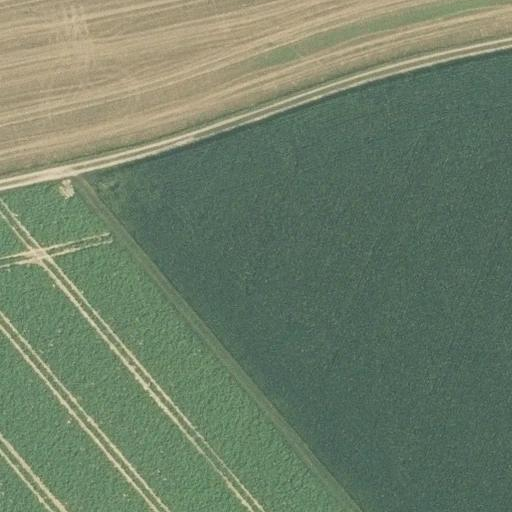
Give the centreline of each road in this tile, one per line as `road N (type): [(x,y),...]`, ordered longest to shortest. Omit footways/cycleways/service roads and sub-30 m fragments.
road 1 (track): [(358,511),(72,172),(0,186)]
road 2 (track): [(511,45),(402,67),(72,172)]
